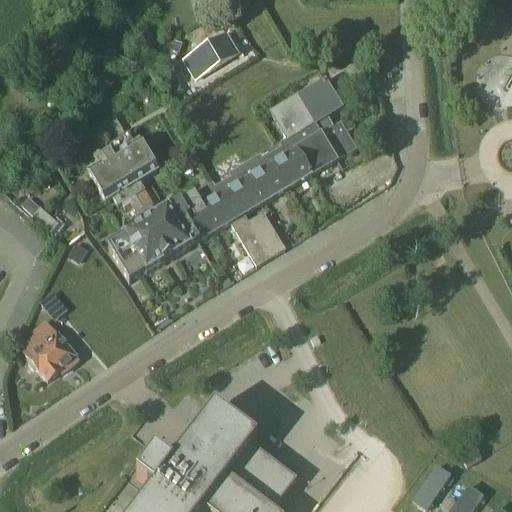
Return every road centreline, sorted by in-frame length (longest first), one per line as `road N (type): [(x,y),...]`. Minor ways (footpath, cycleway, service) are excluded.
road 1 (unclassified): [(272,289),(406,203),(417,91),(407,0)]
road 2 (unclassified): [(0,459),(272,289)]
road 3 (residential): [(272,289),(336,420),(366,446),(381,511)]
